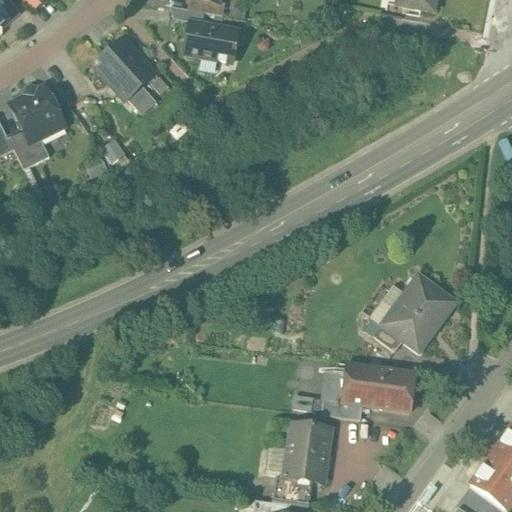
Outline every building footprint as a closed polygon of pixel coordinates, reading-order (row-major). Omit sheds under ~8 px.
[(0,0),(0,38),(2,37),(2,30),(0,28),(14,15),(5,5),(0,0)] [(20,0),(31,12),(44,0),(20,0)] [(218,6),(189,0),(186,12),(203,15),(222,18),(224,5),(219,4),(218,6)] [(396,0),(396,7),(432,13),(433,0),(396,0)] [(246,8),(232,5),(229,19),(244,22),(246,8)] [(186,12),(170,9),(174,22),(190,25),(201,27),(203,15),(186,12)] [(201,27),(190,25),(184,56),(231,65),(237,33),(201,27)] [(154,77),(122,41),(93,67),(126,103),(154,77)] [(72,71),(53,84),(63,99),(82,87),(72,71)] [(43,90),(36,93),(35,90),(30,88),(25,91),(24,95),(25,98),(10,106),(23,132),(30,146),(39,141),(63,129),(43,90)] [(7,140),(0,126),(0,159),(13,153),(7,140)] [(30,146),(23,132),(7,140),(13,153),(23,172),(49,159),(39,141),(30,146)] [(114,142),(102,149),(109,159),(120,152),(114,142)] [(450,302),(417,277),(381,327),(402,344),(418,356),(431,339),(425,335),(450,302)] [(402,344),(381,327),(373,339),(393,355),(402,344)] [(413,376),(338,366),(336,378),(333,382),(329,387),(323,402),(361,408),(409,415),(413,376)] [(361,408),(323,402),(321,418),(359,424),(361,408)] [(329,432),(292,426),(284,480),(284,481),(312,485),(322,486),(329,432)] [(511,428),(495,452),(493,451),(492,450),(484,462),(486,464),(469,488),(502,511),(507,511),(511,506),(511,428)] [(312,485),(284,481),(284,480),(275,479),(271,505),(308,510),(312,485)]
